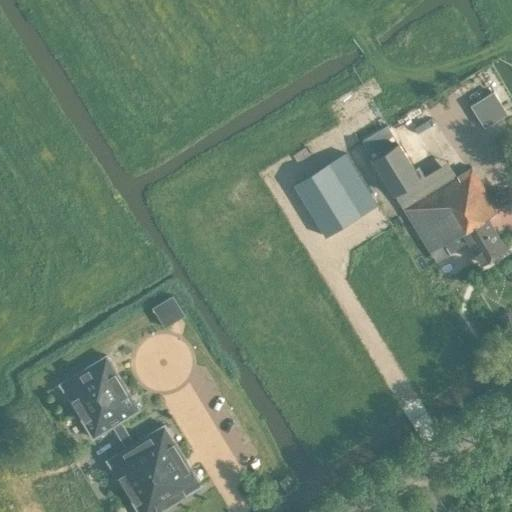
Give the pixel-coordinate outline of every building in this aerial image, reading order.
[(485,126),(507,112),(494,90),(471,105),(485,126)] [(373,157),(399,141),(388,124),(362,140),(372,156),(373,157)] [(373,157),(371,158),(394,194),(421,177),(399,141),(373,157)] [(326,235),(360,214),(328,162),(294,183),(326,235)] [(457,175),(403,208),(430,251),(443,243),(450,253),(469,242),(482,263),(506,248),(486,216),(498,210),(472,166),(457,175)] [(173,294),(152,306),(165,327),(185,314),(173,294)] [(106,354),(60,383),(93,437),(112,425),(126,447),(107,459),(139,511),(158,511),(202,485),(165,424),(134,442),(120,420),(140,408),(106,354)]
